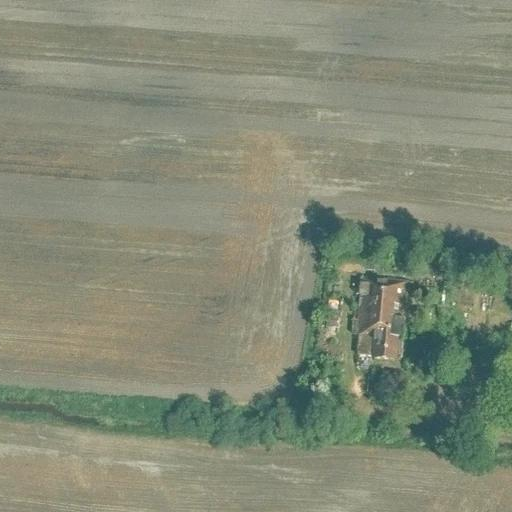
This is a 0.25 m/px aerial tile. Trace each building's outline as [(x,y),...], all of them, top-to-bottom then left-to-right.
[(334,274),(364,275),(364,273),(375,274),(376,252),(336,250),(334,274)] [(452,284),(482,288),(484,274),(454,271),(452,284)] [(358,358),(373,360),(373,361),(397,363),(399,340),(403,341),(408,284),(362,280),(358,323),(353,322),(352,337),(360,338),(358,358)] [(416,310),(416,321),(431,322),(431,311),(416,310)] [(327,368),(342,360),(336,348),(321,356),(327,368)]
